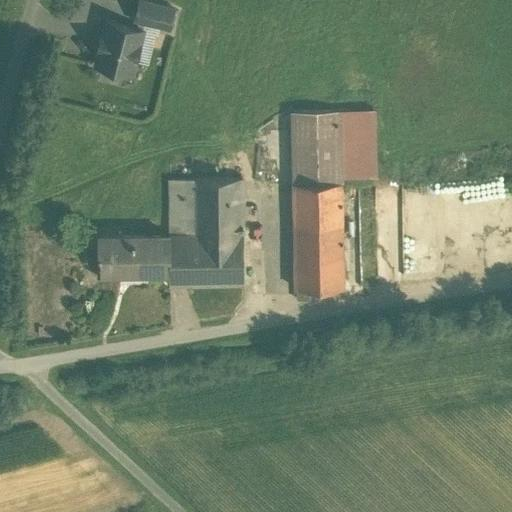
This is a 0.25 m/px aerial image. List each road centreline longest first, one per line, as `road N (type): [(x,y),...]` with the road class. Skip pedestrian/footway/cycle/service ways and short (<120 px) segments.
road 1 (unclassified): [(511,289),(0,372)]
road 2 (unclassified): [(39,0),(0,151)]
